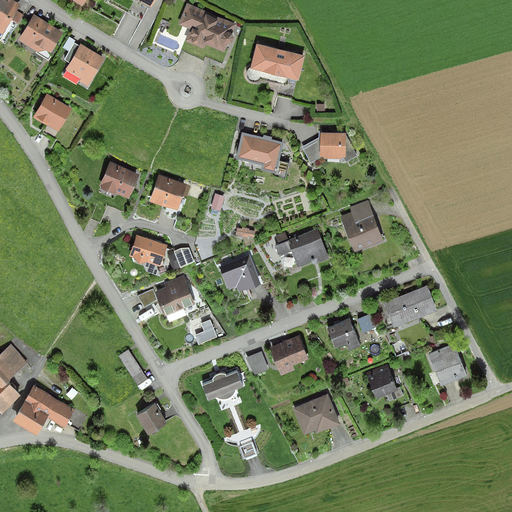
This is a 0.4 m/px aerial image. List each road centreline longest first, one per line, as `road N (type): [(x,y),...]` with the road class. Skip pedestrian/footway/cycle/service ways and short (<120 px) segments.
road 1 (residential): [(160,373),(40,162),(0,108)]
road 2 (residential): [(497,392),(290,473),(208,483)]
road 3 (track): [(288,0),(431,263)]
road 4 (residential): [(431,263),(160,373)]
road 5 (residential): [(208,483),(71,441),(0,442)]
road 6 (residential): [(40,0),(186,90)]
road 7 (unclassified): [(431,263),(497,392)]
road 8 (residential): [(208,483),(206,447),(160,373)]
